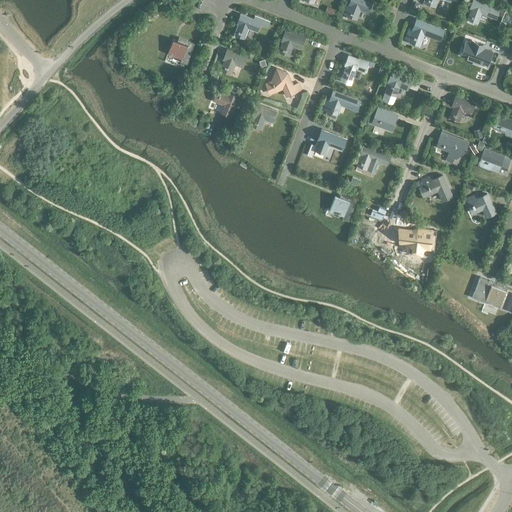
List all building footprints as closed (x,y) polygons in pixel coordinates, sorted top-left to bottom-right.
[(368,12),(371,3),(364,0),(350,0),(348,4),(350,5),(347,11),(350,13),(349,13),(352,14),(357,16),(360,9),(368,12)] [(471,8),(468,15),(471,16),(471,17),(474,18),(474,17),(478,19),(481,12),(489,15),(495,18),(499,8),(492,6),(477,0),(472,0),(470,8),(471,8)] [(256,31),(260,21),(240,14),(237,23),(238,24),(235,31),(238,32),(241,33),(245,35),(248,28),(256,31)] [(431,36),(435,27),(416,19),(412,29),(414,29),(411,36),(413,37),(413,38),(416,39),(416,38),(421,40),(423,33),(431,36)] [(300,48),(304,39),(285,31),(281,40),(282,41),(280,47),(282,48),(282,49),(285,50),(285,49),(290,51),(292,44),(300,48)] [(186,64),(194,44),(178,37),(177,40),(173,39),(167,53),(181,58),(180,61),(186,64)] [(465,41),(460,53),(473,59),(474,56),(486,61),(490,51),(482,47),(483,45),(471,40),(470,43),(465,41)] [(242,66),(246,57),(227,50),(223,59),(224,59),(222,65),(224,66),(224,68),(227,69),(228,68),(232,70),(234,63),(242,66)] [(346,66),(343,72),(346,73),(345,74),(349,75),(349,74),(353,76),(359,78),(361,71),(364,72),(367,63),(369,60),(362,58),(361,61),(348,56),(345,65),(346,66)] [(272,80),(271,81),(272,83),(271,83),(273,86),(274,86),(276,90),(282,87),(286,95),(300,89),(297,83),(292,85),(286,73),(276,69),(272,80)] [(407,89),(410,80),(391,72),(388,81),(389,82),(385,92),(395,96),(399,85),(407,89)] [(360,100),(333,90),(329,100),(327,98),(323,109),(327,111),(328,107),(330,108),(330,109),(333,110),(334,109),(338,111),(340,104),(356,110),(360,100)] [(238,109),(233,107),(237,97),(228,93),(228,94),(221,91),(220,94),(219,94),(218,97),(217,101),(224,104),(220,112),(234,118),(238,109)] [(470,114),(474,104),(455,97),(451,106),(453,107),(450,113),(452,114),(452,115),(455,116),(460,117),(462,110),(470,114)] [(272,121),(276,111),(257,104),(253,113),(254,114),(252,120),(254,121),(254,122),(257,123),(261,124),(264,118),(272,121)] [(393,125),(396,115),(378,108),(372,121),(386,126),(387,122),(393,125)] [(511,130),(511,119),(498,113),(493,126),(506,131),(507,128),(511,130)] [(310,143),(306,154),(310,155),(313,148),(324,153),(327,145),(340,149),(345,138),(320,129),(314,145),(310,143)] [(468,143),(460,140),(441,132),(436,146),(450,151),(446,160),(452,163),(454,158),(456,159),(459,149),(465,152),(468,143)] [(358,154),(355,160),(358,161),(361,162),(361,163),(364,164),(364,163),(368,165),(367,167),(376,170),(379,161),(386,164),(390,155),(363,145),(360,154),(361,154),(361,155),(358,154)] [(484,149),(479,162),(492,167),(493,167),(492,169),(497,171),(500,166),(506,168),(510,159),(503,156),(484,149)] [(441,198),(450,194),(442,175),(433,179),(434,180),(427,183),(428,186),(427,186),(429,189),(431,193),(438,190),(441,198)] [(348,221),(356,201),(340,194),(339,197),(335,195),(329,210),(343,216),(342,218),(348,221)] [(486,216),(495,212),(487,194),(478,198),(478,199),(472,202),(473,204),(472,205),(474,208),(474,207),(476,212),(483,209),(486,216)] [(435,245),(432,229),(421,231),(421,235),(405,237),(406,249),(416,247),(417,257),(429,255),(427,246),(435,245)] [(511,289),(479,277),(471,297),(484,302),(485,299),(499,304),(498,307),(511,312),(511,289)]
